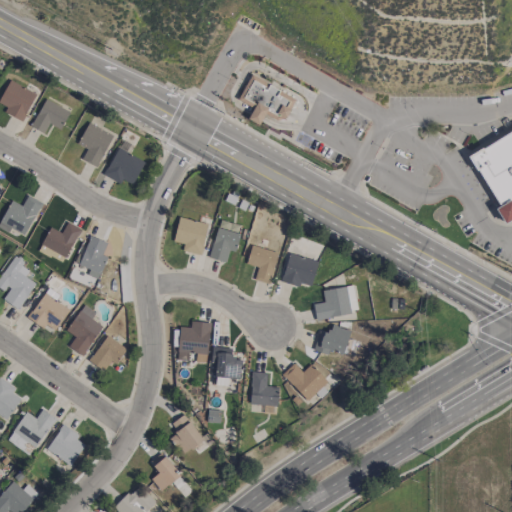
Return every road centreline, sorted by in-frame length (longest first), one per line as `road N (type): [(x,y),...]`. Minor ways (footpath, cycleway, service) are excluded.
road 1 (secondary): [(99,75),(511,305)]
road 2 (residential): [(68,511),(133,430),(150,361),(143,257),(149,222),(194,125)]
road 3 (secondary): [(511,339),(245,511)]
road 4 (secondary): [(290,511),(511,377)]
road 5 (residential): [(0,145),(98,203),(149,222)]
road 6 (residential): [(133,430),(0,336)]
road 7 (residential): [(144,285),(196,284),(273,328)]
